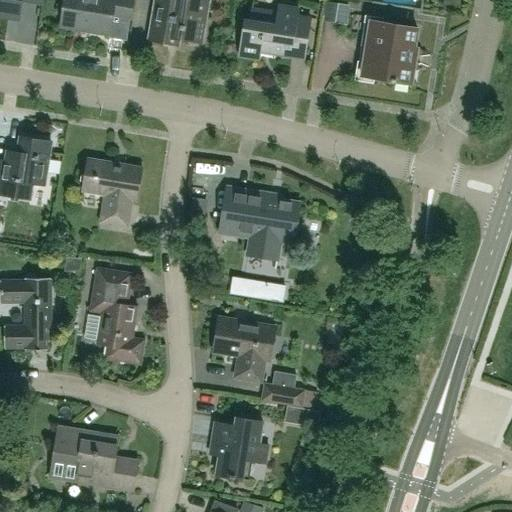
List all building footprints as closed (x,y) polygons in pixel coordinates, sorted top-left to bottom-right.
[(40,4),(40,0),(0,0),(0,16),(17,19),(20,1),(40,4)] [(129,19),(131,0),(62,0),(59,26),(108,34),(111,16),(129,19)] [(153,0),(147,41),(166,44),(167,37),(199,43),(206,1),(198,0),(153,0)] [(297,9),(277,6),(275,13),(250,9),(248,21),(243,20),(237,56),(257,59),(259,52),(302,59),(309,18),(296,16),(297,9)] [(412,69),(409,68),(416,29),(368,21),(360,75),(410,84),(412,69)] [(5,151),(4,161),(0,160),(0,194),(28,199),(31,184),(42,186),(49,142),(18,137),(15,153),(5,151)] [(85,158),(80,192),(102,196),(98,223),(126,228),(131,200),(135,201),(140,167),(85,158)] [(246,254),(276,259),(278,242),(290,244),(297,203),(249,196),(249,191),(226,188),(219,233),(249,238),(246,254)] [(95,267),(92,286),(88,311),(100,312),(95,345),(105,346),(103,358),(139,364),(143,340),(131,338),(136,306),(120,303),(122,291),(126,272),(95,267)] [(49,313),(49,278),(22,278),(22,280),(0,280),(0,302),(23,302),(23,326),(2,326),(2,348),(23,348),(23,350),(45,350),(45,313),(49,313)] [(262,360),(268,361),(273,327),(217,318),(211,351),(237,356),(233,377),(259,382),(262,360)] [(301,395),(262,389),(259,404),(299,411),(301,395)] [(257,444),(261,422),(242,419),(241,427),(213,422),(209,445),(219,446),(214,475),(247,481),(250,461),(263,463),(266,446),(257,444)] [(57,427),(53,453),(49,477),(131,490),(136,461),(113,457),(116,437),(57,427)]
